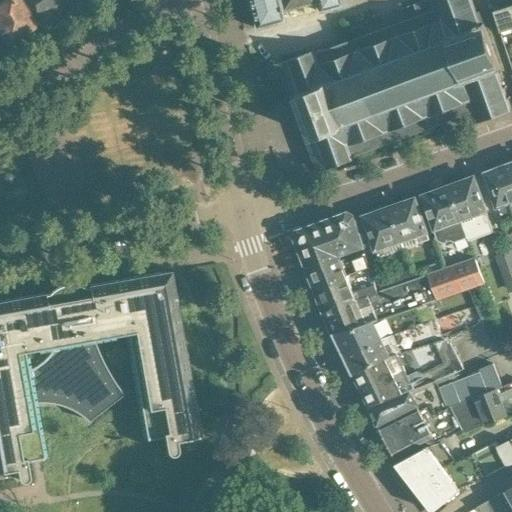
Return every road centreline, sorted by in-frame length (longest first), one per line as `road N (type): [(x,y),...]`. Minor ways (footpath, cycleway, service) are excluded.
road 1 (tertiary): [(377,511),(316,405),(242,212)]
road 2 (unclassified): [(242,212),(328,202),(511,137)]
road 3 (unclassified): [(0,252),(242,212)]
road 4 (tertiary): [(242,212),(194,0)]
road 5 (unclassified): [(173,0),(0,108)]
